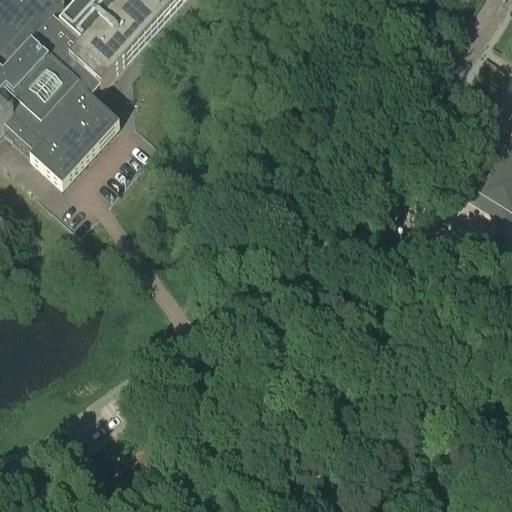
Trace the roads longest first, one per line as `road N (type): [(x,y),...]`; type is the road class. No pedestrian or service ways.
road 1 (residential): [(0,482),(65,450),(325,262)]
road 2 (residential): [(325,262),(381,192),(501,0)]
road 3 (residential): [(511,292),(325,262)]
